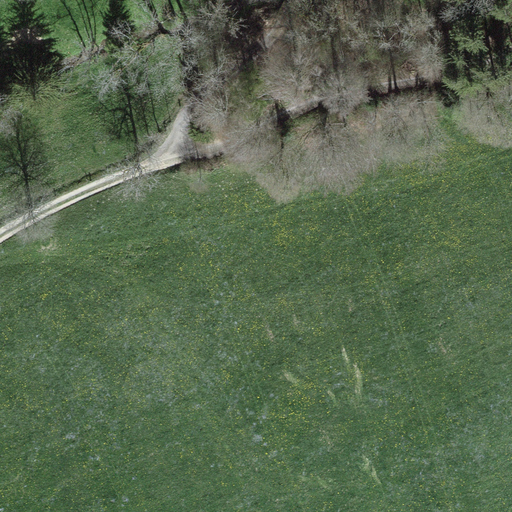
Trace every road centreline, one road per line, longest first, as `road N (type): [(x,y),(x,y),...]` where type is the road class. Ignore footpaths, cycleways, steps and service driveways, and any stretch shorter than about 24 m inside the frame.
road 1 (track): [(153,159),(215,148),(307,102),(511,51)]
road 2 (track): [(153,159),(291,0)]
road 3 (track): [(0,232),(153,159)]
